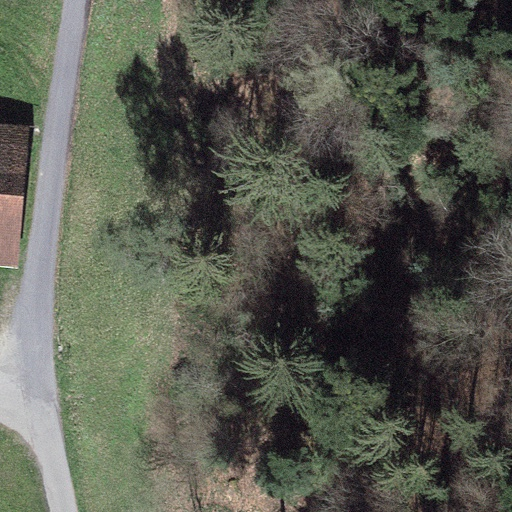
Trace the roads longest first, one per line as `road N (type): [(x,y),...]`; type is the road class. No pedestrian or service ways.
road 1 (track): [(74,0),(33,293),(33,391)]
road 2 (track): [(33,391),(63,511)]
